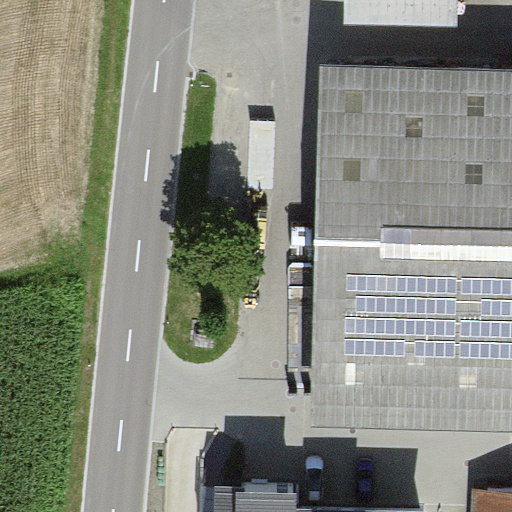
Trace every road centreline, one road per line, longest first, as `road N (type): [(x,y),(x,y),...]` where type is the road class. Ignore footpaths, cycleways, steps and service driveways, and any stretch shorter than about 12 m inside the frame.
road 1 (tertiary): [(165,0),(114,511)]
road 2 (unknown): [(327,0),(511,2)]
